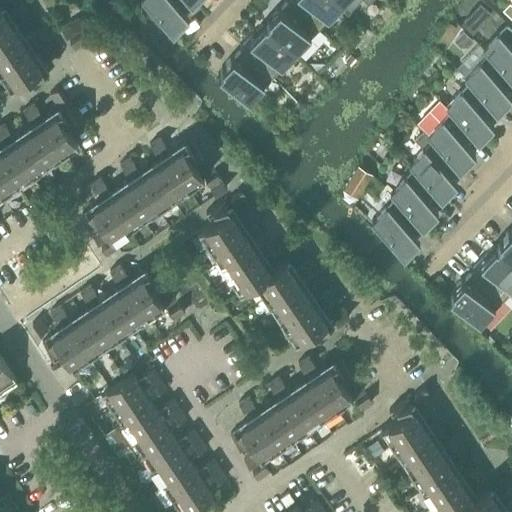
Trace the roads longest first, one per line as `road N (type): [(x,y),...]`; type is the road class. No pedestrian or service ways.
road 1 (residential): [(0,235),(113,155),(113,116),(77,62)]
road 2 (residential): [(129,511),(0,318)]
road 3 (residential): [(252,498),(177,375),(214,347)]
road 4 (residential): [(329,445),(396,391),(355,323)]
